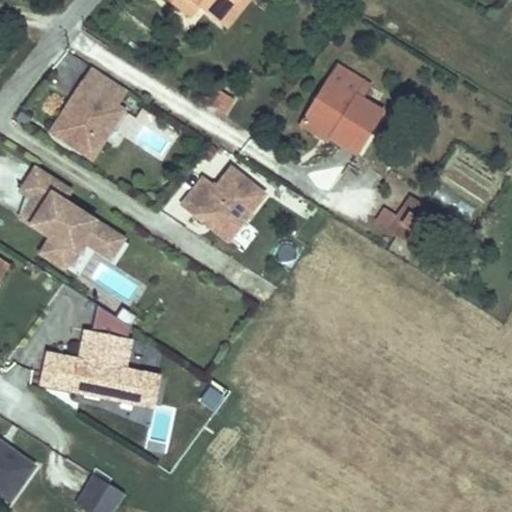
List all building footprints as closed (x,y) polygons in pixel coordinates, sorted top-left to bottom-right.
[(167,0),(178,8),(184,0),(185,0),(193,6),(220,29),(235,11),(226,4),(229,0),(167,0)] [(185,0),(184,0),(178,8),(185,15),(193,6),(185,0)] [(229,0),(226,4),(235,11),(244,0),(229,0)] [(337,66),(307,113),(336,131),(333,135),(357,151),(381,113),(362,102),(371,88),(337,66)] [(124,96),(90,75),(80,91),(82,93),(63,123),(60,121),(49,138),(90,165),(101,148),(121,117),(114,112),(124,96)] [(82,93),(80,91),(60,121),(63,123),(82,93)] [(205,91),(196,104),(208,111),(218,98),(205,91)] [(218,98),(208,111),(212,114),(223,101),(218,98)] [(336,131),(307,113),(302,122),(330,140),(333,135),(336,131)] [(217,185),(205,175),(183,202),(195,212),(229,239),(266,192),(233,165),(217,185)] [(104,238),(76,219),(71,226),(55,215),(66,198),(33,176),(22,194),(31,200),(38,205),(34,212),(26,207),(16,223),(49,244),(38,260),(60,274),(78,246),(92,256),(104,238)] [(407,189),(382,224),(418,249),(443,214),(407,189)] [(34,212),(38,205),(31,200),(26,207),(34,212)] [(114,270),(126,251),(104,238),(92,256),(114,270)] [(99,308),(94,333),(127,339),(130,326),(99,308)] [(80,362),(49,356),(44,384),(68,389),(68,387),(84,390),(82,400),(100,403),(101,396),(144,404),(150,377),(125,372),(132,340),(127,339),(94,333),(85,331),(81,355),(91,357),(90,364),(80,362)] [(90,364),(91,357),(81,355),(80,362),(90,364)] [(29,388),(34,369),(10,363),(5,382),(29,388)] [(157,384),(150,377),(144,404),(151,412),(157,384)] [(221,396),(210,388),(201,401),(212,409),(221,396)] [(0,503),(7,508),(32,473),(5,454),(2,458),(0,456),(0,503)] [(111,511),(123,495),(94,474),(75,502),(88,511),(111,511)]
